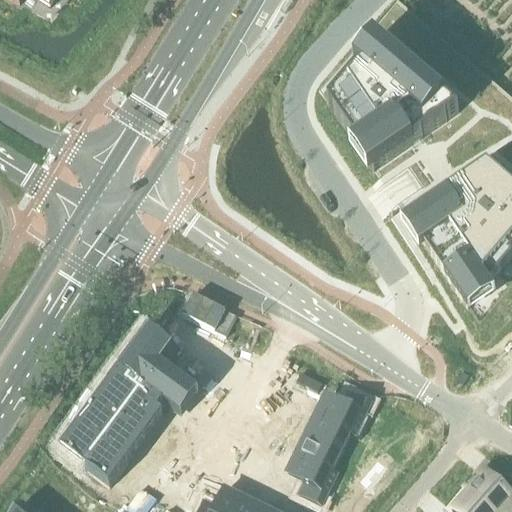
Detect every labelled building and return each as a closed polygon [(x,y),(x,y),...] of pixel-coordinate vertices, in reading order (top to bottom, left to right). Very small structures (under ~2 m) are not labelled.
[(3,0),(19,8),(20,7),(18,6),(22,0),(31,0),(50,12),(57,0),(3,0)] [(359,74),(328,110),(356,150),(350,154),(368,181),(374,176),(412,150),(421,144),(459,118),(380,50),(375,45),(354,69),(359,74)] [(408,225),(402,229),(419,255),(425,252),(468,314),(469,317),(496,299),(489,289),(511,262),(511,191),(487,171),(455,193),(446,199),(408,225)] [(451,297),(442,308),(452,316),(460,305),(451,297)] [(120,376),(61,455),(109,491),(128,465),(163,419),(158,416),(163,408),(181,421),(199,397),(161,369),(173,353),(149,335),(119,375),(120,376)] [(327,400),(317,420),(360,441),(370,421),(365,418),(371,407),(348,396),(342,407),(327,400)] [(317,420),(308,440),(342,456),(351,438),(359,442),(360,441),(317,420)] [(308,440),(298,459),(336,478),(337,477),(332,475),(342,456),(308,440)] [(298,459),(288,479),(303,487),(298,498),(321,509),(323,504),(335,510),(347,484),(336,479),(336,478),(298,459)] [(377,462),(368,473),(375,479),(384,468),(377,462)] [(368,473),(359,484),(366,490),(375,479),(368,473)] [(476,480),(464,494),(468,497),(468,496),(486,511),(511,511),(511,500),(485,477),(480,483),(476,480)] [(204,504),(200,511),(239,511),(243,505),(223,495),(216,508),(215,510),(204,504)] [(468,497),(454,511),(486,511),(468,496),(468,497)]
